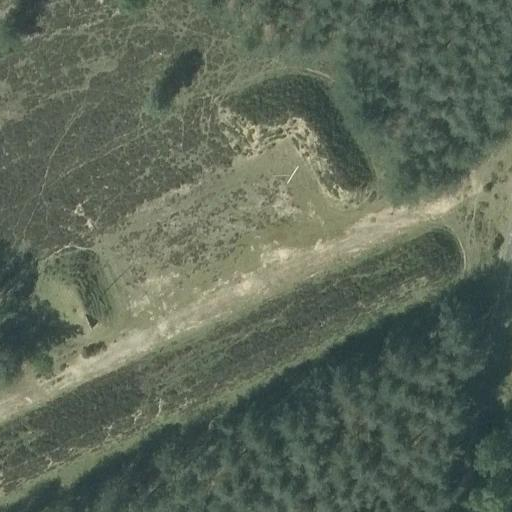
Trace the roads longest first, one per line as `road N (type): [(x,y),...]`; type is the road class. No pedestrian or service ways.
road 1 (track): [(511,168),(0,415)]
road 2 (track): [(511,293),(473,511)]
